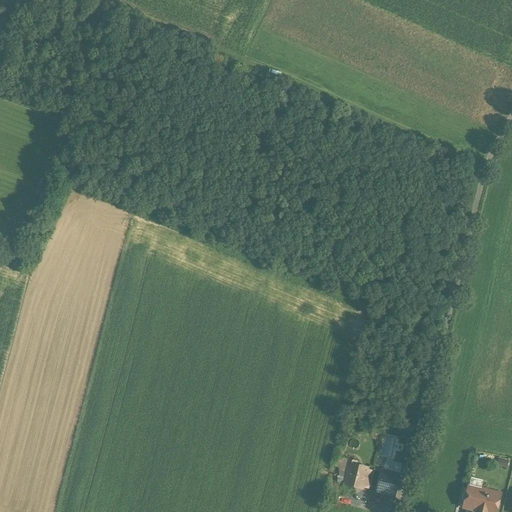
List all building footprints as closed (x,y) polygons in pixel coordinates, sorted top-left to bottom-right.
[(499,459),(497,466),(506,468),(508,461),(499,459)] [(355,466),(354,470),(350,469),(346,485),(362,489),(363,486),(362,486),(366,471),(367,471),(367,469),(355,466)] [(376,488),(380,472),(374,470),(373,472),(370,487),(376,488)] [(376,488),(375,492),(394,497),(400,475),(380,470),(380,472),(376,488)] [(367,471),(366,471),(362,486),(363,486),(369,488),(370,487),(373,472),(367,471)] [(464,482),(458,505),(464,506),(469,489),(470,484),(464,482)] [(480,492),(469,489),(464,506),(464,508),(478,511),(495,511),(500,494),(480,490),(480,492)]
